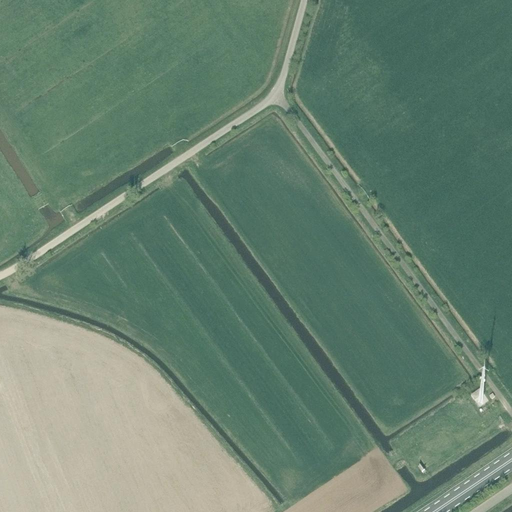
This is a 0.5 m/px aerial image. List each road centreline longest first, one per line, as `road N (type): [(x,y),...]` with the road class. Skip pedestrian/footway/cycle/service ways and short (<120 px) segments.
road 1 (unclassified): [(511,412),(277,95)]
road 2 (unclassified): [(0,276),(277,95)]
